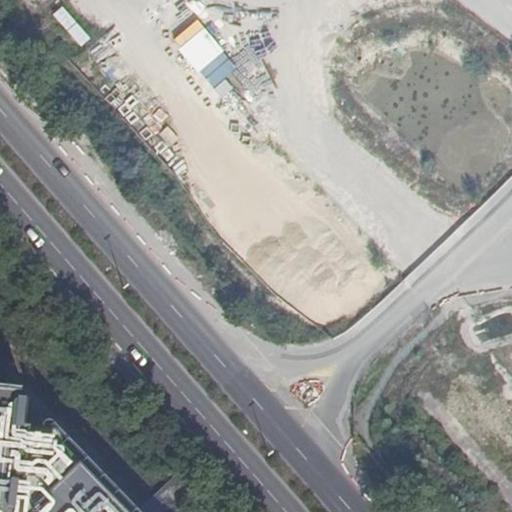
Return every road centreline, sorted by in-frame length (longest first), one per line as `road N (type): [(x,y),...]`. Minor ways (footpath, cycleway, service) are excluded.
road 1 (primary): [(349,511),(0,108)]
road 2 (primary): [(0,188),(284,511)]
road 3 (unknown): [(458,259),(239,7)]
